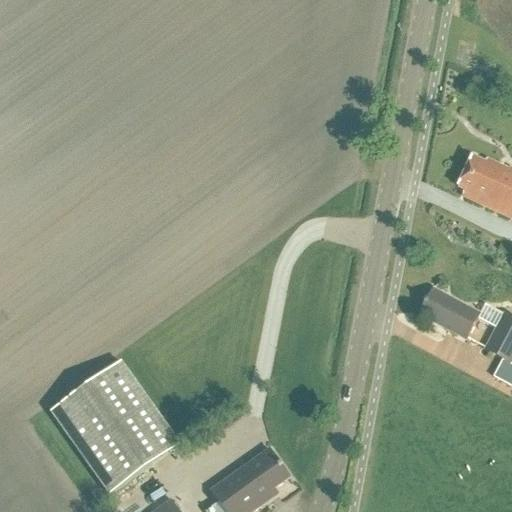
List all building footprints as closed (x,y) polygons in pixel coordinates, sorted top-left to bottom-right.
[(471,159),(458,190),(465,193),(463,198),(511,220),(511,219),(511,170),(501,166),(500,168),(487,162),(485,165),(471,159)] [(435,326),(468,343),(482,316),(434,290),(420,316),(436,324),(435,326)] [(511,319),(504,315),(483,353),(511,368),(511,319)] [(50,415),(109,498),(181,448),(122,364),(50,415)] [(257,511),(263,508),(259,503),(291,481),(270,452),(211,493),(224,511),(257,511)] [(178,511),(172,503),(158,511),(178,511)]
